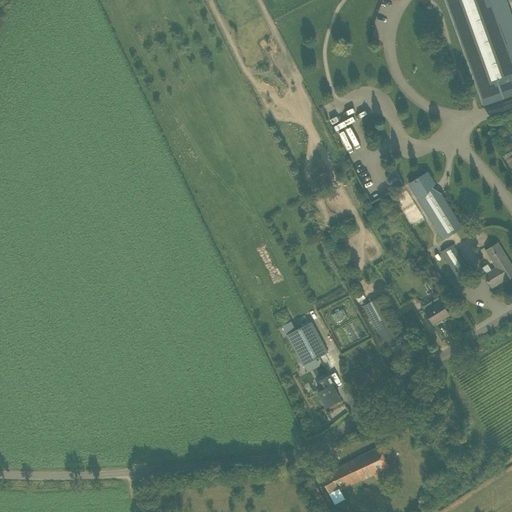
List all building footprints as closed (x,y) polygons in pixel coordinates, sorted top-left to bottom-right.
[(446,0),(485,104),(488,103),(511,94),(511,10),(508,0),(446,0)] [(443,239),(462,227),(442,194),(432,188),(435,183),(428,172),(409,184),(443,239)] [(497,268),(485,275),(488,280),(489,282),(492,287),(504,280),(505,281),(511,276),(511,265),(498,243),(486,250),(497,268)] [(442,252),(458,277),(469,270),(453,244),(442,252)] [(423,307),(434,324),(450,315),(439,297),(423,307)] [(388,350),(402,342),(378,298),(364,305),(388,350)] [(311,321),(297,329),(287,335),(304,365),(328,353),(311,321)] [(330,375),(323,379),(321,380),(325,389),(319,392),(327,407),(329,406),(330,407),(334,403),(341,400),(333,385),(334,384),(330,375)] [(322,476),(336,503),(345,499),(341,490),(389,467),(380,447),(322,476)] [(322,511),(328,511),(330,511),(314,480),(308,483),(322,511)]
